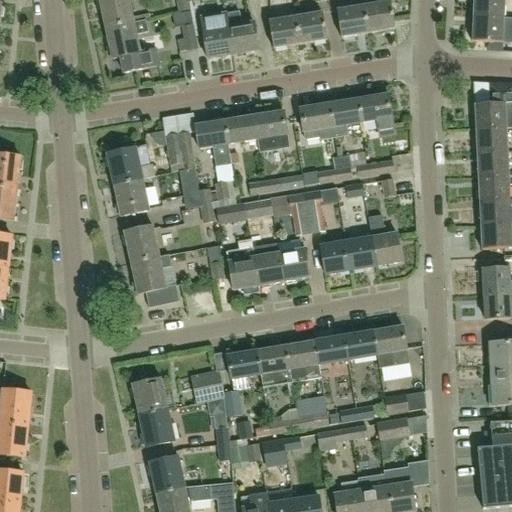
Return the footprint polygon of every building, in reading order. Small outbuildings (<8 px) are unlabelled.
[(99,0),(105,29),(133,22),(128,0),(99,0)] [(189,4),(188,0),(176,0),(179,12),(182,12),(190,10),(189,4)] [(390,3),(377,5),(376,0),(362,0),(363,7),(364,7),(369,35),(395,30),(390,3)] [(505,0),(473,0),(473,18),(505,19),(505,0)] [(364,7),(363,7),(337,12),(341,39),(369,35),(364,7)] [(241,26),(239,12),(226,14),(228,28),(233,56),(258,52),(254,24),(241,26)] [(226,14),(209,17),(201,18),(203,32),(208,60),(233,56),(228,28),(226,14)] [(323,14),(296,18),(300,46),(327,42),(323,14)] [(300,46),(296,18),(269,22),(273,50),(300,46)] [(505,19),(473,18),(472,43),(504,44),(504,29),(511,29),(511,20),(505,20),(505,19)] [(133,22),(105,29),(112,59),(120,58),(123,73),(160,65),(156,49),(140,52),(136,34),(148,32),(145,20),(133,22)] [(193,26),(182,28),(187,51),(198,49),(193,26)] [(508,130),(511,129),(511,85),(489,84),(490,105),(475,106),(476,129),(507,128),(508,130)] [(360,102),(363,124),(377,122),(379,134),(385,138),(396,136),(389,97),(360,102)] [(360,102),(331,106),(336,140),(349,138),(347,127),(363,124),(360,102)] [(336,140),(331,106),(301,111),(305,134),(306,141),(320,139),(321,142),(336,140)] [(159,132),(189,131),(188,114),(158,116),(159,132)] [(256,119),(259,141),(289,137),(285,114),(256,119)] [(211,126),(196,129),(200,151),(213,149),(218,177),(233,175),(229,147),(231,146),(227,124),(224,124),(224,122),(221,119),(212,121),(211,124),(211,126)] [(256,119),(227,124),(231,146),(259,141),(256,119)] [(508,130),(507,128),(476,129),(477,154),(509,152),(508,130)] [(182,157),(194,155),(190,135),(179,136),(182,157)] [(182,157),(179,136),(166,138),(170,167),(172,175),(185,173),(182,157)] [(153,166),(140,169),(136,151),(109,157),(115,188),(143,182),(143,181),(156,178),(153,166)] [(510,176),(509,152),(477,154),(478,177),(510,176)] [(364,154),(332,159),(334,172),(336,183),(353,180),(359,179),(358,168),(367,167),(364,154)] [(196,171),(194,155),(182,157),(185,173),(195,171),(196,171)] [(0,189),(17,191),(21,160),(0,157),(0,189)] [(393,163),(367,167),(358,168),(359,179),(395,173),(393,163)] [(331,173),(319,175),(320,185),(336,183),(334,172),(331,173)] [(511,175),(510,176),(478,177),(479,202),(511,200),(510,186),(511,185),(511,175)] [(266,183),(268,194),(284,191),(282,180),(266,183)] [(383,182),(386,199),(396,197),(393,181),(383,182)] [(143,182),(115,188),(122,219),(149,213),(143,182)] [(232,183),(227,184),(227,183),(216,185),(219,202),(230,200),(231,206),(236,206),(235,199),(232,183)] [(268,194),(266,183),(250,186),(252,197),(268,194)] [(362,186),(346,188),(347,199),(363,196),(362,186)] [(0,189),(0,221),(13,223),(17,191),(0,189)] [(212,204),(210,192),(200,193),(202,210),(212,208),(212,204)] [(320,192),(304,195),(306,205),(311,236),(326,234),(321,203),(322,203),(320,192)] [(201,209),(199,195),(184,197),(186,211),(201,209)] [(304,195),(288,197),(271,200),(273,212),(290,210),(290,208),(291,208),(296,239),(311,236),(306,205),(304,195)] [(220,203),(212,204),(212,208),(213,211),(216,210),(219,227),(248,223),(247,215),(245,204),(236,206),(231,206),(230,200),(219,202),(220,203)] [(511,222),(511,200),(479,202),(480,225),(511,223),(511,222)] [(262,201),(245,204),(247,215),(263,212),(262,201)] [(212,208),(202,210),(205,226),(215,224),(213,211),(212,208)] [(385,237),(382,219),(369,221),(372,239),(371,239),(376,268),(401,263),(396,235),(385,237)] [(511,223),(480,225),(482,250),(511,248),(511,223)] [(132,266),(160,260),(153,228),(125,234),(132,266)] [(0,270),(8,271),(12,239),(0,237),(0,270)] [(376,268),(371,239),(346,243),(351,272),(376,268)] [(351,272),(346,243),(321,248),(326,276),(351,272)] [(253,249),(253,250),(259,287),(285,283),(280,254),(278,245),(267,247),(265,249),(254,251),(253,249)] [(229,254),(231,263),(229,263),(233,291),(244,290),(245,296),(259,293),(258,287),(259,287),(253,250),(229,254)] [(280,254),(285,283),(310,278),(305,250),(280,254)] [(160,260),(132,266),(139,297),(147,296),(150,311),(181,305),(177,288),(167,290),(162,270),(171,268),(169,258),(160,260)] [(224,279),(221,264),(211,266),(214,281),(224,279)] [(484,295),(511,293),(509,268),(483,270),(484,295)] [(0,302),(5,303),(8,271),(0,270),(0,302)] [(511,318),(511,311),(511,293),(484,295),(486,320),(511,318)] [(403,328),(373,333),(377,356),(378,355),(380,370),(409,365),(403,328)] [(373,333),(344,338),(348,360),(377,356),(373,333)] [(348,360),(344,338),(316,342),(319,365),(348,360)] [(316,342),(286,347),(290,370),(292,383),(322,379),(319,365),(316,342)] [(490,365),(511,363),(511,342),(490,344),(490,357),(487,357),(487,365),(490,365)] [(286,347),(257,352),(260,375),(263,388),(292,383),(290,370),(286,347)] [(230,380),(232,380),(234,393),(224,395),(228,419),(243,416),(239,392),(250,390),(248,377),(260,375),(257,352),(227,357),(230,380)] [(511,363),(490,365),(491,378),(488,378),(488,386),(491,386),(511,385),(511,363)] [(140,416),(167,410),(160,379),(133,385),(140,416)] [(511,385),(491,386),(492,398),(489,398),(489,406),(506,406),(508,421),(511,420),(511,385)] [(0,423),(29,426),(32,394),(4,391),(0,423)] [(409,412),(406,397),(384,401),(387,416),(409,412)] [(330,427),(326,410),(314,412),(312,401),(296,404),(297,410),(301,432),(330,427)] [(373,407),(356,410),(358,420),(375,418),(373,407)] [(167,410),(140,416),(147,446),(174,440),(167,410)] [(268,420),(270,428),(271,437),(301,432),(297,410),(288,411),(281,418),(268,420)] [(358,420),(356,410),(340,412),(342,423),(358,420)] [(406,421),(395,423),(377,426),(380,443),(386,442),(398,438),(409,436),(406,421)] [(490,433),(491,448),(484,449),(477,449),(483,510),(511,507),(511,422),(490,424),(490,433)] [(29,426),(0,423),(0,426),(0,455),(25,458),(29,426)] [(253,439),(250,423),(238,425),(241,441),(253,439)] [(350,430),(352,440),(368,438),(366,427),(350,430)] [(218,445),(229,444),(227,428),(216,429),(218,445)] [(270,428),(256,431),(257,439),(271,437),(270,428)] [(350,430),(333,432),(316,435),(320,454),(338,451),(336,443),(352,440),(350,430)] [(299,438),(283,441),(285,451),(301,448),(299,438)] [(285,451),(283,441),(266,443),(268,454),(285,451)] [(229,444),(218,445),(220,461),(230,460),(229,448),(229,444)] [(247,447),(229,450),(230,460),(232,465),(250,462),(250,463),(260,461),(258,445),(247,447)] [(157,493),(185,487),(177,456),(150,462),(157,493)] [(409,469),(385,473),(385,475),(387,487),(386,487),(389,511),(415,511),(413,489),(430,486),(429,463),(408,466),(409,469)] [(0,471),(0,502),(20,505),(23,474),(0,471)] [(389,511),(386,487),(387,487),(385,475),(359,479),(359,482),(361,491),(363,511),(389,511)] [(337,511),(363,511),(361,491),(359,482),(341,485),(343,494),(335,495),(337,511)] [(235,511),(233,483),(185,487),(157,493),(161,511),(190,511),(188,500),(217,499),(218,511),(235,511)] [(269,511),(269,504),(267,495),(249,497),(250,498),(241,500),(242,508),(242,511),(269,511)] [(321,511),(319,497),(293,500),(295,511),(321,511)] [(295,511),(293,500),(269,504),(269,511),(295,511)] [(0,511),(19,511),(20,505),(0,502),(0,511)]
